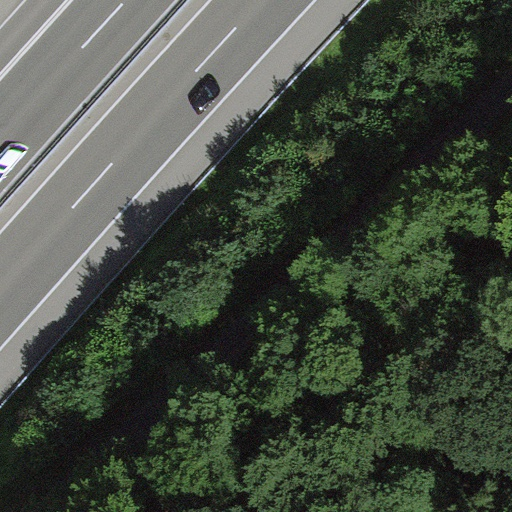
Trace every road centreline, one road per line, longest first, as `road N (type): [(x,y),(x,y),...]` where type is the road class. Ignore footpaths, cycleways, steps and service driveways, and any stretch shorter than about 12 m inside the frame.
road 1 (unclassified): [(511,113),(77,511)]
road 2 (motorway): [(0,290),(262,0)]
road 3 (motorway): [(126,0),(0,140)]
